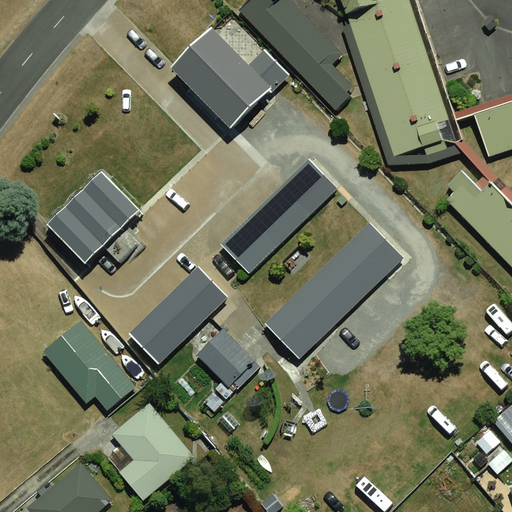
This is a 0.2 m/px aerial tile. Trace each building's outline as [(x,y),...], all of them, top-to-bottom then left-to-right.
[(239,0),(231,8),(323,113),(353,88),(273,0),(239,0)] [(329,0),(353,88),(373,163),(442,145),(403,0),(329,0)] [(208,24),(160,75),(224,135),(273,84),(208,24)] [(511,88),(455,105),(470,154),(511,141),(511,88)] [(308,162),(220,252),(248,280),(336,190),(308,162)] [(417,213),(511,306),(511,206),(468,162),(417,213)] [(98,163),(38,226),(88,274),(148,211),(98,163)] [(373,229),(275,327),(308,360),(406,261),(373,229)] [(173,273),(119,327),(149,356),(202,302),(173,273)] [(90,321),(41,358),(80,410),(94,399),(106,415),(141,389),(90,321)] [(215,326),(191,355),(227,384),(251,356),(215,326)] [(152,406),(113,437),(135,464),(123,474),(144,501),(196,461),(152,406)] [(83,469),(30,511),(106,511),(114,506),(83,469)]
